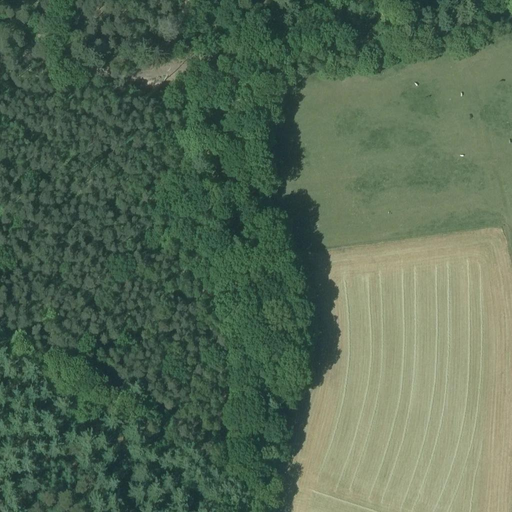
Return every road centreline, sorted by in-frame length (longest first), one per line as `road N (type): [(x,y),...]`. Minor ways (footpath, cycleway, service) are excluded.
road 1 (track): [(251,511),(298,342),(254,74),(511,22)]
road 2 (track): [(237,511),(138,420),(0,345)]
